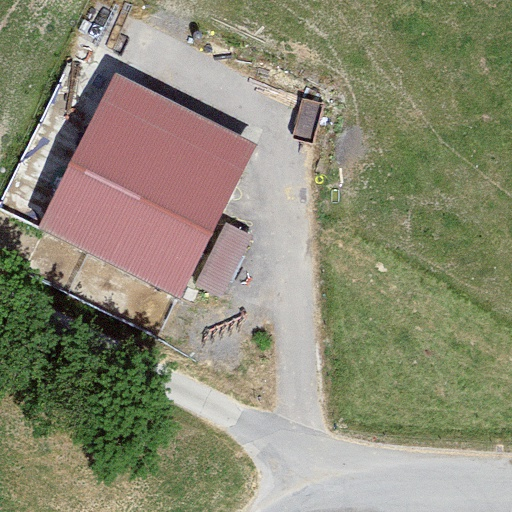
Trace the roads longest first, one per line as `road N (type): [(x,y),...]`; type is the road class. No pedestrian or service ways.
road 1 (track): [(0,299),(234,415),(320,481)]
road 2 (unclassified): [(511,481),(320,481),(278,511)]
